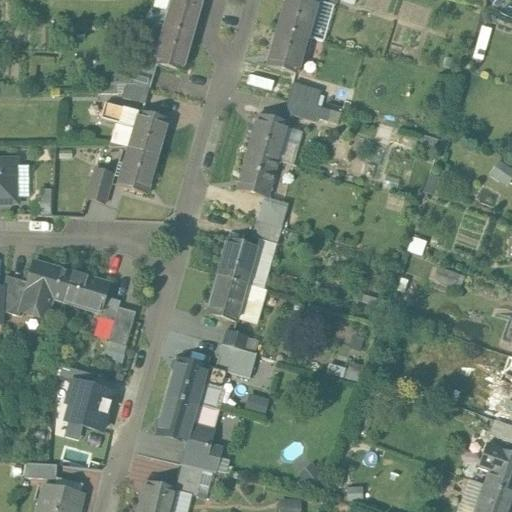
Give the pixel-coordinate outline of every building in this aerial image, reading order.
[(204,0),(171,0),(163,27),(193,36),(204,0)] [(317,1),(312,0),(285,0),(277,29),(307,37),(317,1)] [(321,2),(314,38),(326,40),(333,4),(321,2)] [(163,27),(162,27),(152,64),(183,73),(193,36),(163,27)] [(307,37),(277,29),(267,66),(296,74),(307,37)] [(117,63),(110,86),(126,86),(135,86),(149,89),(154,73),(117,63)] [(319,92),(291,83),(286,98),(315,106),(319,92)] [(149,89),(135,86),(126,86),(123,99),(144,105),(149,90),(149,89)] [(315,106),(286,98),(281,115),(313,125),(315,119),(318,107),(315,106)] [(169,121),(138,113),(122,108),(105,103),(100,120),(116,125),(133,129),(127,150),(158,158),(169,121)] [(329,110),(318,107),(315,119),(326,122),(329,110)] [(287,125),(257,117),(247,153),(277,162),(287,125)] [(450,137),(443,134),(439,145),(446,148),(450,137)] [(435,140),(419,135),(416,144),(433,149),(435,140)] [(127,150),(116,186),(147,195),(158,158),(127,150)] [(277,162),(247,153),(236,190),(261,197),(266,198),(277,162)] [(511,169),(499,160),(490,174),(507,185),(511,177),(511,169)] [(0,162),(0,203),(16,204),(15,162),(0,162)] [(113,175),(92,168),(82,199),(103,206),(113,175)] [(266,198),(261,197),(254,222),(279,229),(287,204),(266,198)] [(279,229),(254,222),(250,239),(275,246),(279,229)] [(256,250),(226,241),(216,278),(246,286),(256,250)] [(71,273),(34,262),(27,284),(25,292),(24,292),(18,312),(20,313),(46,320),(52,301),(62,304),(62,303),(71,274),(71,273)] [(310,262),(284,263),(284,279),(310,278),(310,262)] [(108,285),(71,274),(62,303),(93,312),(93,313),(114,319),(117,308),(118,308),(120,303),(104,298),(108,285)] [(27,284),(5,278),(4,289),(4,290),(3,314),(18,318),(20,313),(18,312),(24,292),(25,292),(27,284)] [(246,286),(216,278),(206,314),(235,323),(246,286)] [(118,308),(117,308),(114,319),(111,332),(128,337),(135,313),(118,308)] [(247,337),(222,331),(218,345),(243,352),(247,337)] [(243,352),(218,345),(215,358),(239,365),(243,352)] [(511,358),(508,357),(494,395),(511,401),(511,358)] [(225,373),(177,360),(166,397),(196,405),(202,385),(220,390),(225,373)] [(111,395),(72,383),(66,404),(70,405),(66,421),(100,432),(111,395)] [(196,405),(166,397),(156,434),(209,449),(213,432),(206,430),(205,430),(191,426),(196,405)] [(511,411),(499,406),(493,421),(494,421),(511,428),(511,411)] [(511,428),(494,421),(489,436),(511,444),(511,428)] [(511,455),(485,446),(478,468),(489,472),(484,486),(511,495),(511,455)] [(229,463),(183,452),(180,466),(225,477),(229,463)] [(58,466),(27,465),(24,479),(58,481),(58,466)] [(169,511),(175,491),(145,483),(137,511),(169,511)] [(80,511),(85,496),(44,486),(37,511),(80,511)] [(507,511),(511,500),(511,495),(484,486),(474,511),(507,511)] [(300,511),(301,500),(279,500),(279,511),(300,511)]
